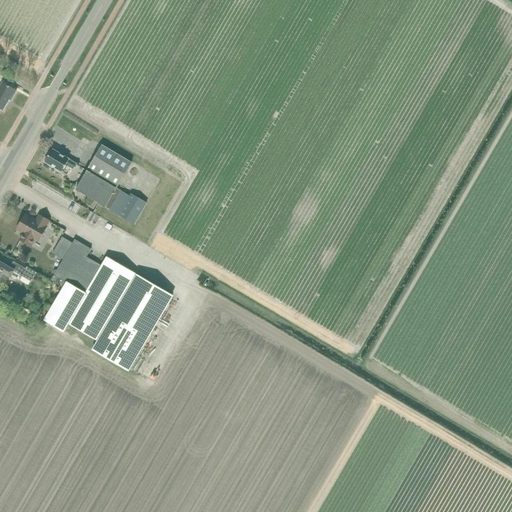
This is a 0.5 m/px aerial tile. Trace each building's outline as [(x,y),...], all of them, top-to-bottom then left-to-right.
[(1,75),(12,82),(15,76),(4,70),(1,75)] [(2,82),(0,86),(0,108),(3,110),(9,99),(11,101),(17,91),(2,82)] [(102,145),(76,190),(109,210),(120,190),(117,188),(132,163),(102,145)] [(73,170),(76,165),(52,150),(45,162),(55,168),(54,169),(60,172),(60,171),(62,172),(63,171),(64,172),(68,166),(73,170)] [(135,189),(139,182),(134,179),(130,187),(135,189)] [(138,195),(138,219),(149,219),(149,195),(138,195)] [(89,198),(86,203),(91,207),(94,202),(89,198)] [(17,229),(24,233),(20,240),(31,246),(34,240),(38,242),(46,227),(45,227),(49,221),(40,216),(36,223),(25,216),(17,229)] [(62,237),(53,253),(63,259),(73,243),(62,237)] [(64,288),(44,322),(63,333),(69,324),(98,342),(92,350),(129,371),(132,367),(132,366),(173,296),(106,257),(102,265),(87,257),(91,249),(75,239),(73,243),(63,259),(51,281),(64,288)] [(13,262),(10,268),(0,262),(0,283),(2,280),(6,283),(11,276),(17,280),(20,276),(31,283),(37,273),(37,272),(38,270),(29,265),(28,267),(27,267),(26,269),(13,262)]
